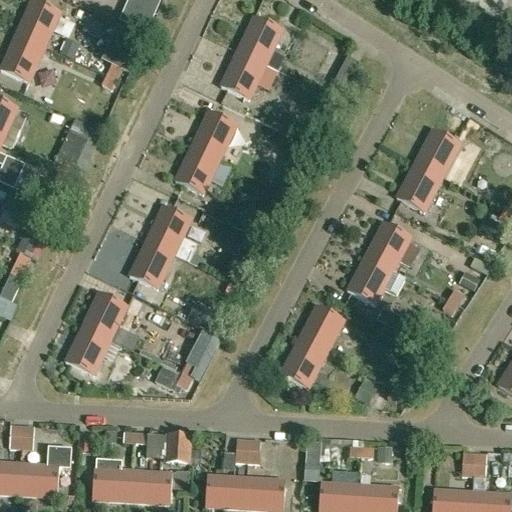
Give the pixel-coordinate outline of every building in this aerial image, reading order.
[(129,0),(124,12),(151,24),(157,12),(129,0)] [(157,12),(162,0),(160,0),(129,0),(157,12)] [(17,38),(45,51),(61,15),(33,3),(17,38)] [(124,12),(119,23),(146,35),(151,24),(124,12)] [(238,55),(266,68),(283,33),(255,20),(238,55)] [(29,87),(45,51),(17,38),(1,74),(29,87)] [(66,42),(60,57),(67,60),(73,63),(80,48),(66,42)] [(249,104),(266,68),(238,55),(221,90),(249,104)] [(347,60),(334,85),(335,86),(345,91),(346,92),(360,66),(347,60)] [(107,78),(118,83),(123,73),(112,68),(107,78)] [(118,83),(107,78),(102,89),(112,94),(113,93),(118,83)] [(335,86),(329,97),(339,103),(345,91),(335,86)] [(339,103),(329,97),(323,108),(333,114),(339,103)] [(0,102),(0,145),(2,147),(13,152),(22,133),(20,132),(10,128),(15,117),(18,111),(0,102)] [(193,150),(220,163),(237,128),(210,115),(193,150)] [(88,142),(70,133),(58,158),(64,161),(70,164),(76,167),(83,151),(85,148),(88,142)] [(415,167),(442,182),(461,147),(433,133),(415,167)] [(0,150),(2,147),(0,145),(0,166),(2,168),(0,173),(0,188),(13,195),(25,169),(0,157),(0,150)] [(203,198),(220,163),(193,150),(176,185),(203,198)] [(65,162),(60,172),(70,177),(75,167),(65,162)] [(424,216),(442,182),(415,167),(397,202),(424,216)] [(65,187),(70,177),(60,172),(55,182),(54,183),(59,185),(65,188),(65,187)] [(284,180),(279,191),(289,197),(295,186),(284,180)] [(283,207),(289,197),(279,191),(273,202),(283,207)] [(147,245),(175,258),(192,223),(164,209),(147,245)] [(0,223),(21,232),(28,219),(6,210),(0,223)] [(511,218),(504,213),(498,224),(508,229),(511,222),(511,218)] [(486,239),(499,246),(507,230),(498,226),(496,225),(485,219),(478,235),(486,239)] [(366,260),(393,274),(411,240),(384,226),(366,260)] [(248,238),(230,273),(231,273),(236,276),(237,274),(239,275),(246,278),(250,271),(263,246),(248,238)] [(158,293),(175,258),(147,245),(130,280),(158,293)] [(25,272),(30,262),(20,257),(15,268),(25,272)] [(406,282),(393,274),(366,260),(348,295),(375,309),(385,290),(396,296),(399,295),(406,282)] [(475,260),(470,269),(485,277),(486,277),(491,269),(475,260)] [(15,268),(10,278),(20,283),(25,272),(15,268)] [(238,274),(232,285),(241,290),(247,279),(246,278),(238,274)] [(459,287),(463,289),(471,293),(474,295),(477,288),(480,283),(466,275),(459,287)] [(10,278),(0,299),(0,300),(12,306),(22,283),(21,283),(20,283),(10,278)] [(232,285),(226,295),(236,300),(241,290),(232,285)] [(456,308),(459,309),(465,299),(455,293),(449,303),(456,308)] [(83,331),(111,344),(128,309),(100,295),(83,331)] [(456,308),(449,303),(442,313),(453,319),(453,318),(459,309),(456,308)] [(218,317),(195,306),(188,318),(212,330),(218,317)] [(299,343),(326,358),(345,323),(317,309),(299,343)] [(422,333),(399,321),(392,333),(416,346),(422,333)] [(94,379),(111,344),(83,331),(66,366),(94,379)] [(127,336),(120,349),(132,354),(138,341),(127,336)] [(308,392),(326,358),(299,343),(281,378),(308,392)] [(511,366),(498,389),(511,397),(511,366)] [(189,367),(183,377),(193,382),(198,372),(189,367)] [(173,396),(178,388),(182,381),(164,371),(155,387),(173,396)] [(182,381),(178,388),(187,392),(193,382),(183,377),(182,381)] [(395,390),(394,392),(404,398),(410,387),(400,381),(395,390)] [(354,401),(367,408),(372,400),(377,390),(364,383),(356,399),(354,401)] [(404,398),(394,392),(387,402),(397,408),(403,398),(404,398)] [(35,430),(11,429),(10,451),(33,453),(35,430)] [(136,437),(124,436),(123,446),(135,447),(136,437)] [(136,437),(135,447),(147,448),(148,438),(148,437),(136,437)] [(191,440),(168,438),(166,465),(189,466),(191,440)] [(259,467),(261,444),(237,443),(236,465),(259,467)] [(315,468),(320,468),(322,446),(307,445),(305,467),(315,468)] [(361,462),(362,450),(351,449),(350,461),(361,462)] [(20,468),(19,498),(58,501),(59,471),(71,472),(72,451),(48,450),(47,469),(20,468)] [(362,450),(361,462),(373,463),(374,451),(362,450)] [(378,451),(378,467),(392,467),(392,457),(392,451),(378,451)] [(192,453),(191,467),(197,468),(201,468),(202,454),(197,453),(192,453)] [(475,457),(463,457),(462,479),(474,480),(475,457)] [(486,481),(487,459),(487,458),(475,457),(474,480),(486,481)] [(132,505),(133,475),(122,474),(123,464),(97,463),(96,472),(94,472),(93,503),(132,505)] [(0,497),(19,498),(20,468),(0,466),(0,497)] [(305,467),(304,484),(311,485),(322,485),(322,482),(319,481),(320,468),(315,468),(305,467)] [(133,475),(132,505),(171,508),(172,477),(133,475)] [(237,511),(244,511),(246,482),(207,479),(206,510),(237,511)] [(246,482),(244,511),(283,511),(286,484),(246,482)] [(310,496),(311,485),(304,484),(303,484),(302,495),(310,496)] [(358,511),(360,489),(358,489),(332,487),(321,486),(318,511),(358,511)] [(360,489),(358,511),(397,511),(399,491),(360,489)] [(471,511),(473,496),(434,493),(432,511),(471,511)] [(510,511),(511,498),(485,497),(473,496),(471,511),(510,511)]
